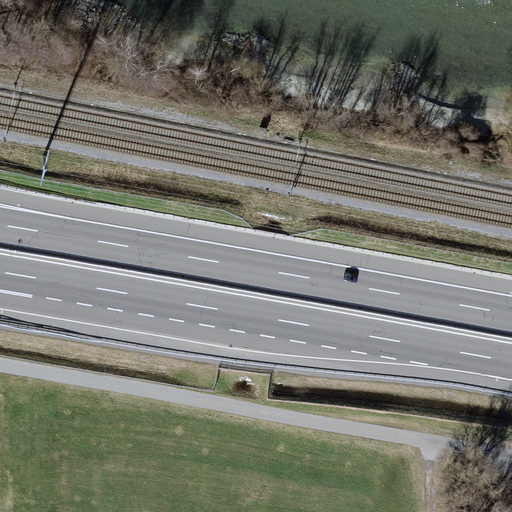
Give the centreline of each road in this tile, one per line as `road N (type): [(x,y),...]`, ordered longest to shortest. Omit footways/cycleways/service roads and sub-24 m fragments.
road 1 (motorway): [(0,272),(511,363)]
road 2 (motorway): [(511,313),(0,223)]
